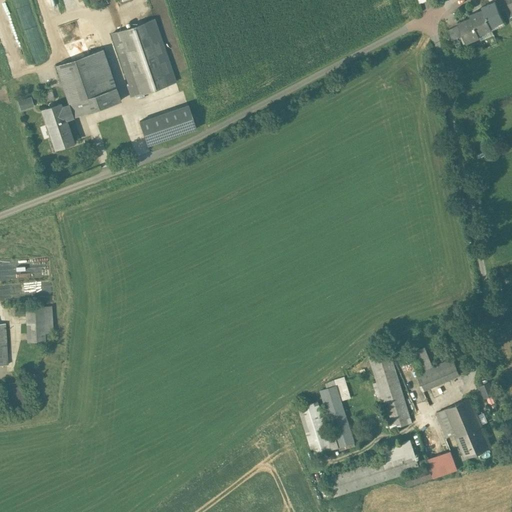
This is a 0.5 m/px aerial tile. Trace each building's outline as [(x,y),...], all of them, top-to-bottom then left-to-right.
[(495,1),(482,6),(483,9),(489,25),(502,19),(503,21),(504,21),(498,8),(495,1)] [(483,9),(470,14),(471,17),(478,32),(490,27),(489,25),(483,9)] [(158,16),(113,32),(135,94),(180,79),(158,16)] [(471,17),(458,22),(458,25),(463,35),(466,43),(467,42),(466,40),(478,35),(478,32),(471,17)] [(458,25),(453,27),(457,37),(463,35),(458,25)] [(453,27),(448,29),(452,40),(457,37),(453,27)] [(42,109),(55,148),(73,142),(70,134),(69,134),(64,119),(73,116),(73,117),(120,100),(102,49),(56,65),(69,105),(60,108),(59,104),(42,109)] [(46,102),(54,99),(52,91),(43,94),(46,102)] [(18,99),(21,109),(34,106),(31,96),(18,99)] [(141,121),(149,144),(195,128),(187,105),(141,121)] [(27,307),(28,342),(44,341),(44,333),(53,333),(51,306),(27,307)] [(411,423),(387,346),(368,352),(378,382),(373,384),(379,401),(382,400),(391,429),(411,423)] [(453,358),(416,374),(423,390),(460,374),(453,358)] [(344,376),(334,379),(326,384),(327,388),(321,390),(338,447),(354,442),(341,401),(350,398),(344,376)] [(480,385),(485,398),(495,394),(490,381),(480,385)] [(0,400),(1,404),(6,408),(10,410),(15,410),(20,408),(24,405),(27,401),(27,396),(26,391),(23,386),(19,383),(14,382),(8,383),(3,386),(0,391),(0,400)] [(470,398),(444,409),(465,457),(490,446),(470,398)] [(333,450),(318,401),(298,408),(313,456),(333,450)] [(383,459),(327,477),(334,497),(420,469),(410,440),(379,450),(383,459)] [(429,468),(410,474),(413,484),(432,477),(429,468)]
